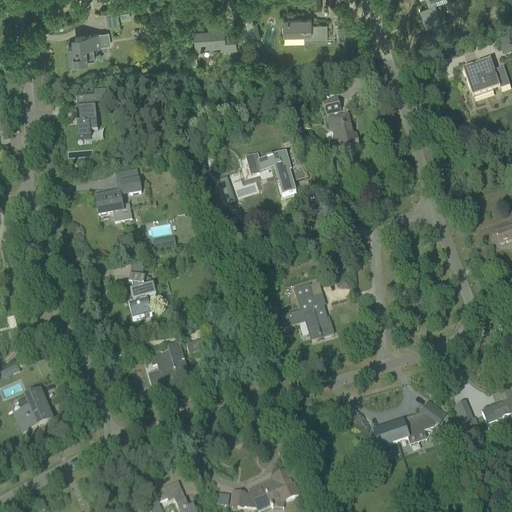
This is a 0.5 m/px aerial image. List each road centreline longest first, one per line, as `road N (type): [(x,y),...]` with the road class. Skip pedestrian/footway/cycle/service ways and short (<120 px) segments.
road 1 (residential): [(115,440),(384,366)]
road 2 (residential): [(115,440),(38,247),(26,189)]
road 3 (residential): [(433,208),(367,0)]
road 4 (residential): [(384,366),(445,347),(469,322),(433,208)]
road 5 (residential): [(384,366),(374,239),(395,221),(433,208)]
road 6 (residential): [(26,189),(26,50),(16,3)]
road 7 (residential): [(0,503),(115,440)]
